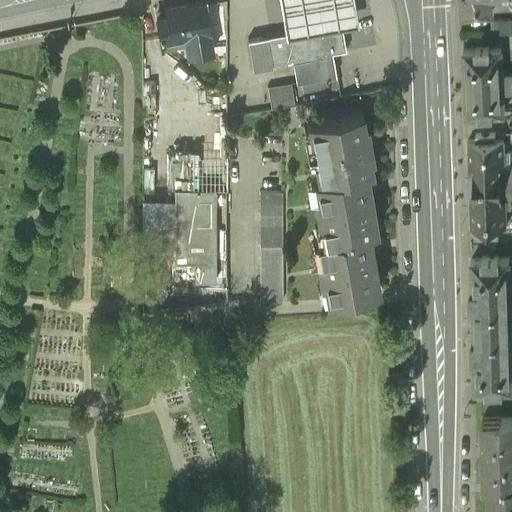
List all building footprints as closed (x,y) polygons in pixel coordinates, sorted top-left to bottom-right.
[(352,0),(280,0),(283,13),(286,32),(340,22),(356,19),(353,1),(352,0)] [(460,0),(462,13),(493,9),(491,0),(460,0)] [(204,1),(164,9),(165,14),(155,16),(161,50),(186,45),(187,54),(213,50),(204,1)] [(511,18),(492,19),(492,34),(511,33),(511,18)] [(286,32),(248,38),(253,67),(271,64),(270,62),(292,58),(331,51),(344,49),(340,22),(286,32)] [(489,45),(476,45),(476,48),(463,48),(465,78),(511,76),(511,69),(503,70),(502,47),(489,47),(489,45)] [(331,51),(292,58),(296,82),(301,81),(303,91),(336,85),(331,51)] [(511,76),(465,78),(466,112),(479,112),(479,113),(492,113),(492,111),(504,111),(503,86),(511,86),(511,76)] [(290,82),(267,86),(271,107),(294,102),(290,82)] [(153,83),(141,83),(141,107),(153,107),(153,83)] [(153,107),(141,107),(141,119),(153,119),(153,107)] [(362,111),(307,121),(310,141),(313,141),(314,149),(366,140),(365,136),(368,136),(366,124),(364,124),(362,111)] [(495,133),(476,133),(476,139),(467,140),(468,165),(473,165),(504,164),(503,139),(495,139),(495,133)] [(366,140),(314,149),(316,158),(313,159),(317,179),(366,170),(371,169),(369,157),(372,156),(370,144),(367,145),(366,140)] [(198,154),(167,154),(167,186),(171,186),(198,186),(198,154)] [(504,164),(473,165),(473,173),(470,173),(467,175),(468,178),(466,178),(466,186),(468,186),(468,190),(471,193),(474,192),(474,199),(505,198),(504,164)] [(317,179),(314,179),(316,194),(312,195),(317,224),(321,223),(324,237),(368,230),(375,229),(373,214),(374,214),(369,185),(368,185),(366,170),(317,179)] [(198,186),(171,186),(171,259),(199,259),(215,258),(214,186),(198,186)] [(282,192),(260,192),(260,246),(282,246),(282,192)] [(474,199),(469,200),(470,226),(478,226),(478,232),(498,231),(498,225),(506,225),(505,198),(474,199)] [(324,237),(317,239),(319,254),(315,255),(319,282),(324,281),(327,298),(378,289),(376,273),(377,273),(372,244),(371,244),(368,230),(324,237)] [(282,246),(260,246),(260,300),(282,300),(282,246)] [(499,255),(481,256),(481,258),(471,258),(472,289),(469,289),(469,290),(510,289),(508,257),(499,257),(499,255)] [(171,259),(169,259),(169,276),(199,276),(199,259),(171,259)] [(510,289),(469,290),(470,305),(473,305),(474,322),(511,321),(511,315),(510,289)] [(238,300),(226,300),(226,305),(226,323),(238,322),(238,300)] [(226,305),(194,307),(195,326),(226,325),(226,323),(226,305)] [(511,321),(474,322),(474,339),(471,339),(472,354),(511,353),(511,328),(511,321)] [(511,353),(472,354),(472,356),(475,356),(476,386),(485,386),(485,388),(503,387),(503,385),(511,384),(511,353)] [(501,420),(482,420),(484,482),(489,482),(489,511),(511,511),(511,415),(501,416),(501,420)]
